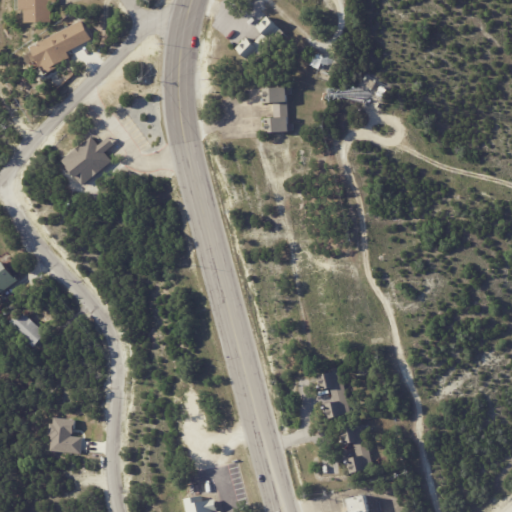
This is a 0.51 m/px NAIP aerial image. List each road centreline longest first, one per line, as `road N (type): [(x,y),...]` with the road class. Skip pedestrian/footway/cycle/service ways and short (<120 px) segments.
road 1 (tertiary): [(193,0),(186,24),(190,128),(287,511)]
road 2 (residential): [(14,167),(45,240),(117,320),(130,511)]
road 3 (residential): [(0,181),(144,24),(186,24)]
